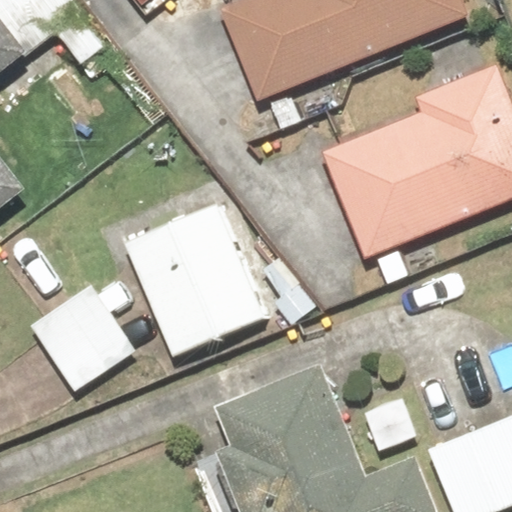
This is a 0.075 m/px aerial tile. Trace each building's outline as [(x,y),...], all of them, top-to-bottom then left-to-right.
[(106,50),(68,0),(0,0),(0,219),(28,198),(0,160),(0,78),(57,36),(81,69),(106,50)] [(265,0),(220,18),(256,109),(468,26),(458,0),(265,0)] [(367,266),(511,207),(511,102),(498,67),(416,100),(424,121),(325,161),(367,266)] [(222,209),(125,255),(175,362),(272,316),(222,209)] [(137,355),(87,289),(27,334),(77,400),(137,355)] [(213,418),(228,452),(208,461),(229,511),(429,511),(409,462),(362,481),(318,374),(213,418)] [(511,511),(511,425),(429,460),(450,511),(511,511)]
